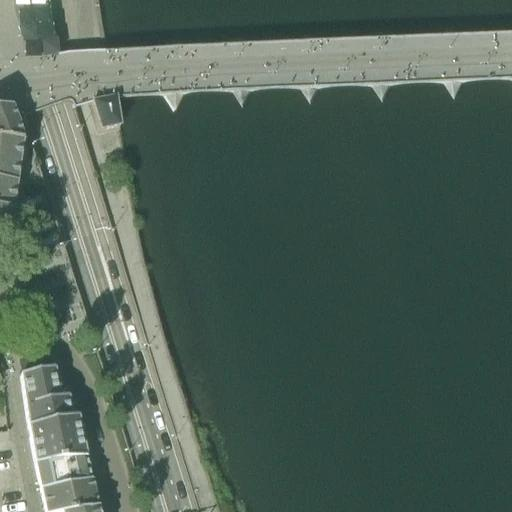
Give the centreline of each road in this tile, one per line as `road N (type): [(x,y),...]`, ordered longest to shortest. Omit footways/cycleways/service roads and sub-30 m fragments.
road 1 (secondary): [(173,511),(15,0)]
road 2 (secondary): [(0,3),(157,511)]
road 3 (residential): [(126,511),(69,361),(0,291)]
road 4 (residential): [(33,511),(7,380)]
